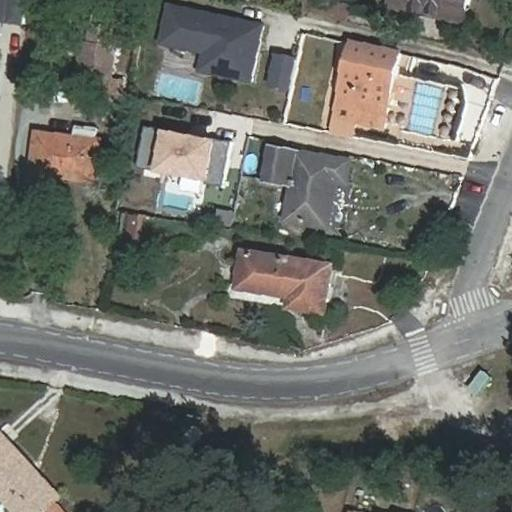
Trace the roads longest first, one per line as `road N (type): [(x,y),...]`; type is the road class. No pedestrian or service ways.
road 1 (tertiary): [(482,331),(311,382),(268,384),(0,338)]
road 2 (residential): [(482,331),(470,264),(511,162)]
